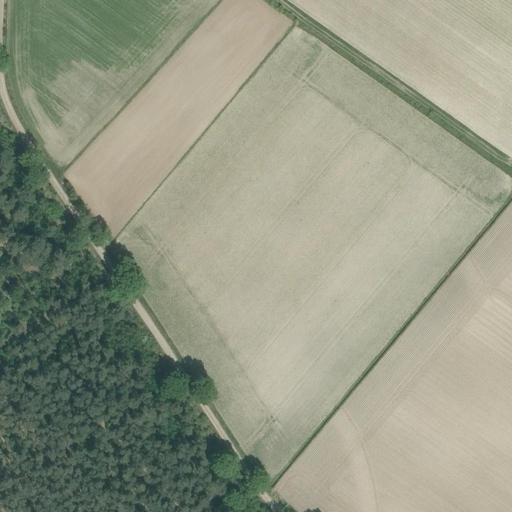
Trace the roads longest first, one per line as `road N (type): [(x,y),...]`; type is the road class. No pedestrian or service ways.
road 1 (track): [(0,81),(18,127),(278,511)]
road 2 (track): [(0,335),(108,263)]
